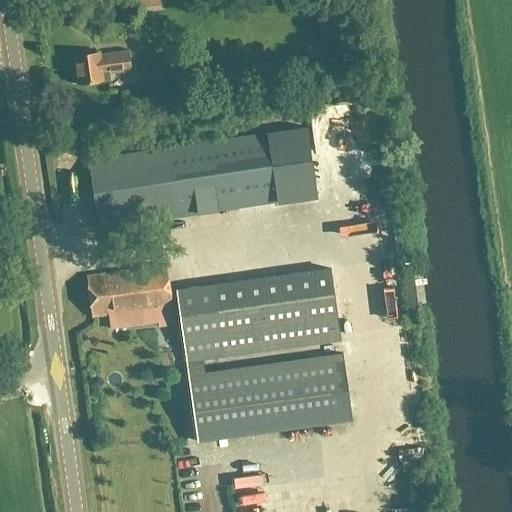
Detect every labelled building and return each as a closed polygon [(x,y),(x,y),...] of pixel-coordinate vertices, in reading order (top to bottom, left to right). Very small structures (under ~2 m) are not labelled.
[(134,0),(136,9),(176,4),(175,0),(134,0)] [(99,53),(73,56),(74,69),(70,69),(72,84),(76,83),(76,86),(109,82),(108,74),(130,72),(127,51),(99,55),(99,53)] [(307,129),(266,135),(276,202),(316,196),(307,129)] [(87,162),(97,229),(276,202),(266,135),(87,162)] [(364,159),(367,172),(381,169),(378,156),(364,159)] [(86,279),(92,318),(170,307),(164,268),(86,279)] [(175,292),(185,364),(203,361),(340,342),(330,271),(175,292)] [(351,421),(343,362),(205,381),(204,374),(203,361),(185,364),(197,443),(351,421)]
